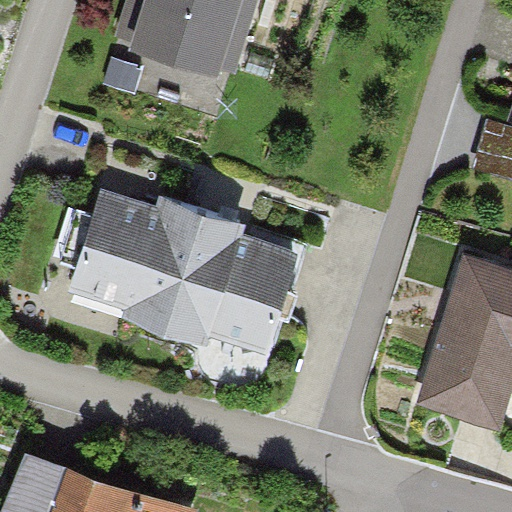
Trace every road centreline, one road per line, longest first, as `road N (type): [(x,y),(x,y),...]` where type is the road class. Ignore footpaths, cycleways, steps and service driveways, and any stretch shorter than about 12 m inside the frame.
road 1 (residential): [(464,0),(333,455)]
road 2 (residential): [(333,455),(0,351)]
road 3 (residential): [(0,148),(45,0)]
road 4 (residential): [(510,511),(391,478)]
